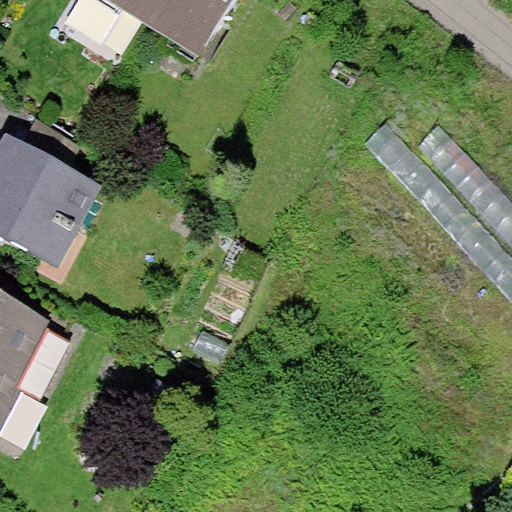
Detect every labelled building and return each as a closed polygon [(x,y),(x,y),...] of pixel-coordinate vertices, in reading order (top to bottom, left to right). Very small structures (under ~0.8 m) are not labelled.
[(175,0),(94,0),(152,36),(175,0)] [(245,0),(175,0),(152,36),(203,68),(245,0)] [(511,116),(435,39),(324,142),(511,339),(511,116)] [(100,199),(8,148),(0,162),(0,248),(55,279),(100,199)] [(0,435),(54,334),(0,304),(0,435)]
